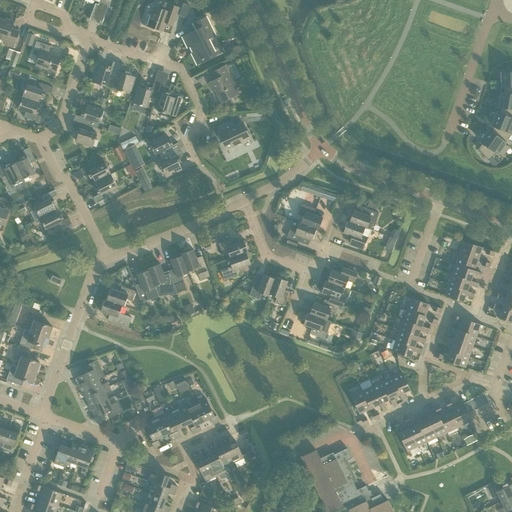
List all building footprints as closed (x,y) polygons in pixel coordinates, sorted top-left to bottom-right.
[(169,33),(174,21),(178,7),(171,5),(169,12),(154,7),(148,26),(162,31),(169,33)] [(189,47),(197,62),(215,53),(208,39),(215,35),(206,17),(193,23),(197,30),(183,37),(188,47),(189,47)] [(0,19),(0,38),(6,41),(5,44),(13,47),(18,31),(11,29),(13,22),(6,19),(5,21),(0,19)] [(36,41),(34,48),(32,54),(39,56),(36,65),(55,72),(60,57),(47,53),(50,46),(36,41)] [(20,52),(14,50),(8,66),(14,68),(20,52)] [(114,77),(119,63),(113,61),(111,66),(105,64),(104,67),(98,65),(93,82),(106,86),(109,75),(114,77)] [(223,67),(213,72),(216,80),(210,83),(213,90),(215,89),(221,102),(238,94),(232,81),(241,77),(234,62),(223,67)] [(124,65),(119,63),(114,77),(120,79),(116,89),(129,93),(134,76),(129,75),(130,72),(123,70),(124,65)] [(511,72),(501,73),(502,87),(504,86),(504,93),(511,94),(511,72)] [(22,97),(39,102),(41,97),(43,98),(45,91),(51,93),(53,87),(39,82),(37,88),(26,84),(22,97)] [(155,98),(159,84),(153,82),(152,88),(145,86),(144,88),(139,86),(134,103),(146,107),(148,101),(154,102),(155,98)] [(159,84),(155,98),(160,100),(157,111),(170,115),(176,114),(181,97),(175,95),(174,97),(169,96),(170,93),(163,91),(165,86),(159,84)] [(501,93),(499,106),(501,107),(500,113),(511,118),(511,94),(504,93),(501,93)] [(37,107),(39,102),(22,97),(18,109),(26,112),(24,117),(41,122),(43,117),(38,115),(40,108),(37,107)] [(75,115),(73,121),(87,125),(89,120),(100,123),(104,110),(87,105),(85,110),(82,110),(80,116),(75,115)] [(493,126),(491,132),(510,146),(511,143),(511,141),(508,139),(511,133),(511,118),(500,113),(497,112),(491,126),(493,126)] [(215,136),(217,141),(222,139),(227,149),(249,138),(242,123),(234,126),(231,120),(211,129),(215,136)] [(87,125),(73,121),(72,126),(77,128),(75,135),(77,135),(76,141),(93,146),(97,133),(86,130),(87,125)] [(482,143),(478,149),(488,160),(496,153),(497,154),(505,142),(488,130),(480,142),(482,143)] [(165,149),(167,154),(180,148),(178,142),(173,145),(170,138),(167,140),(165,134),(149,142),(155,154),(165,149)] [(138,142),(135,136),(128,139),(128,140),(121,144),(123,149),(138,142)] [(124,153),(121,146),(112,150),(115,155),(120,152),(121,154),(124,153)] [(134,152),(131,146),(125,149),(128,155),(134,152)] [(20,160),(16,163),(23,179),(35,173),(30,163),(35,161),(29,147),(23,150),(26,155),(19,158),(20,160)] [(167,154),(163,156),(165,161),(159,164),(165,176),(181,168),(179,163),(181,162),(178,156),(183,153),(180,148),(167,154)] [(23,179),(16,163),(11,165),(10,163),(3,166),(1,161),(0,161),(0,173),(2,177),(7,175),(12,185),(23,179)] [(93,177),(95,182),(111,174),(105,162),(95,168),(92,163),(79,169),(82,175),(87,172),(90,179),(93,177)] [(133,171),(130,165),(125,168),(128,174),(133,171)] [(111,174),(95,182),(97,187),(95,188),(98,195),(93,197),(96,203),(109,196),(107,191),(117,186),(111,174)] [(308,192),(321,196),(323,190),(310,186),(308,192)] [(34,206),(40,218),(56,210),(53,205),(56,204),(53,198),(58,195),(55,189),(42,196),(44,201),(34,206)] [(321,196),(334,201),(336,195),(323,190),(321,196)] [(316,229),(318,230),(322,218),(314,215),(316,209),(301,204),(298,213),(303,216),(301,223),(316,229)] [(365,227),(371,230),(374,222),(375,223),(379,213),(364,208),(362,213),(353,210),(349,221),(365,227)] [(56,210),(40,218),(46,229),(53,226),(55,231),(71,223),(69,217),(64,220),(61,214),(58,215),(56,210)] [(369,237),(371,230),(365,227),(349,221),(347,221),(343,233),(352,236),(349,244),(363,249),(368,237),(369,237)] [(312,240),(316,229),(301,223),(299,222),(296,230),(290,228),(287,237),(301,243),(303,237),(312,240)] [(246,252),(246,253),(248,252),(244,240),(235,244),(233,238),(218,243),(222,253),(228,251),(230,258),(246,252)] [(463,241),(459,253),(478,259),(482,248),(463,241)] [(181,254),(182,256),(182,255),(188,271),(195,268),(200,280),(209,276),(202,256),(196,258),(193,249),(181,254)] [(250,264),(246,253),(246,252),(230,258),(228,258),(231,266),(220,270),(224,280),(244,273),(241,267),(250,264)] [(459,253),(455,264),(474,270),(478,259),(459,253)] [(174,285),(176,293),(186,289),(181,276),(189,273),(188,271),(182,255),(182,256),(171,260),(174,269),(168,271),(174,285)] [(148,270),(157,294),(158,296),(159,296),(158,294),(165,291),(167,294),(176,291),(168,271),(163,273),(159,264),(148,268),(148,270)] [(455,264),(452,274),(470,281),(473,274),(480,277),(482,273),(474,270),(455,264)] [(327,281),(345,288),(348,280),(353,283),(357,273),(342,268),(340,273),(332,270),(327,281)] [(157,294),(148,270),(137,274),(140,283),(135,285),(141,302),(147,300),(148,298),(157,294)] [(269,294),(270,294),(275,279),(263,274),(260,283),(255,281),(249,295),(259,299),(261,293),(269,296),(269,294)] [(450,280),(448,284),(467,291),(469,285),(477,287),(478,283),(470,281),(452,274),(450,280)] [(382,278),(376,275),(373,283),(379,285),(382,278)] [(62,280),(52,276),(50,280),(60,285),(62,280)] [(275,277),(275,279),(270,294),(277,297),(275,303),(284,306),(290,292),(284,290),(287,281),(275,277)] [(345,288),(327,281),(326,281),(321,292),(330,296),(328,301),(324,299),(324,300),(342,306),(346,297),(340,295),(343,288),(345,288)] [(511,286),(510,286),(502,283),(501,287),(508,290),(506,296),(511,298),(511,286)] [(467,291),(448,284),(444,295),(463,302),(465,295),(473,297),(474,294),(467,291)] [(104,300),(124,306),(126,299),(132,301),(136,291),(121,286),(119,292),(110,288),(107,300),(105,299),(104,300)] [(511,298),(506,296),(502,307),(511,310),(511,298)] [(410,298),(407,308),(425,315),(429,304),(410,298)] [(124,306),(104,300),(100,311),(109,314),(107,320),(128,327),(131,317),(119,313),(122,306),(124,307),(124,306)] [(307,313),(327,320),(329,313),(335,315),(339,305),(342,306),(324,300),(322,305),(313,302),(309,313),(307,313)] [(14,302),(12,309),(18,311),(20,305),(14,302)] [(195,312),(192,303),(183,306),(186,316),(195,312)] [(371,309),(365,307),(362,313),(369,315),(371,309)] [(511,310),(502,307),(499,317),(511,322),(511,310)] [(425,315),(407,308),(403,319),(421,326),(425,315)] [(30,330),(49,337),(52,327),(40,323),(42,317),(30,312),(27,322),(32,324),(30,330)] [(326,320),(327,320),(307,313),(303,324),(312,328),(310,333),(324,339),(328,329),(330,322),(326,320)] [(460,323),(458,329),(476,335),(480,324),(453,315),(451,319),(460,323)] [(421,326),(403,319),(399,329),(418,336),(420,330),(428,333),(429,329),(421,326)] [(476,335),(458,329),(457,329),(450,327),(448,331),(456,333),(454,339),(472,346),(476,335)] [(418,336),(399,329),(395,340),(414,346),(416,340),(424,343),(425,339),(418,336)] [(49,337),(30,330),(28,336),(22,334),(19,344),(31,349),(33,343),(45,347),(49,337)] [(472,346),(454,339),(454,340),(446,337),(445,341),(452,343),(450,350),(469,356),(472,346)] [(422,349),(414,346),(395,340),(392,351),(410,357),(413,350),(420,353),(422,349)] [(330,344),(322,341),(319,347),(327,350),(330,344)] [(17,366),(36,373),(40,363),(27,358),(29,352),(17,348),(14,358),(20,360),(17,366)] [(469,356),(450,350),(446,360),(465,367),(469,356)] [(105,376),(97,359),(84,366),(87,372),(76,377),(79,384),(78,385),(80,388),(98,379),(105,376)] [(36,373),(17,366),(15,372),(10,370),(6,380),(18,384),(20,378),(32,383),(36,373)] [(128,377),(125,370),(120,372),(123,379),(128,377)] [(401,372),(391,377),(400,394),(403,402),(407,400),(403,393),(410,389),(401,372)] [(184,377),(174,381),(177,387),(186,383),(184,377)] [(400,394),(391,377),(381,381),(389,399),(390,399),(393,406),(397,405),(393,397),(400,394)] [(101,385),(98,379),(80,388),(81,391),(82,390),(86,397),(109,386),(107,382),(101,385)] [(384,402),(389,399),(381,381),(371,386),(379,404),(380,404),(384,411),(387,409),(384,402)] [(88,404),(89,408),(108,399),(105,393),(111,390),(109,386),(86,397),(89,404),(88,404)] [(369,409),(379,404),(371,386),(361,391),(369,409)] [(136,392),(133,387),(126,390),(129,395),(136,392)] [(164,396),(160,388),(154,391),(158,398),(164,396)] [(359,414),(369,409),(361,391),(351,396),(359,414)] [(155,399),(152,392),(145,395),(148,402),(155,399)] [(484,406),(489,403),(484,393),(479,396),(484,406)] [(484,406),(479,396),(474,398),(479,408),(484,406)] [(473,410),(479,408),(474,398),(469,401),(473,410)] [(110,404),(108,399),(89,408),(91,411),(92,410),(95,417),(108,411),(110,417),(121,412),(116,402),(110,404)] [(196,403),(204,421),(210,418),(213,424),(219,421),(216,415),(214,416),(206,399),(196,403)] [(449,410),(457,427),(468,422),(460,404),(453,407),(449,399),(445,401),(449,410)] [(473,410),(469,401),(464,403),(468,413),(473,410)] [(198,424),(204,421),(196,403),(186,408),(197,432),(201,430),(198,424)] [(193,434),(197,432),(186,408),(184,404),(174,409),(182,426),(188,423),(193,434)] [(446,433),(457,427),(449,410),(442,413),(438,404),(434,406),(438,415),(446,433)] [(174,409),(164,413),(176,438),(180,436),(177,429),(182,426),(174,409)] [(436,437),(446,433),(438,415),(432,418),(428,410),(424,412),(428,419),(436,437)] [(176,438),(164,413),(154,418),(163,435),(168,433),(172,440),(176,438)] [(427,442),(436,437),(428,419),(422,422),(418,415),(415,417),(418,424),(427,442)] [(163,435),(154,418),(144,423),(152,440),(150,441),(154,449),(160,445),(157,438),(163,435)] [(417,446),(427,442),(418,424),(408,429),(417,446)] [(7,430),(1,448),(11,451),(20,427),(15,426),(13,432),(7,430)] [(407,451),(417,446),(408,429),(398,433),(407,451)] [(477,440),(475,434),(469,436),(464,439),(467,445),(477,440)] [(71,448),(70,448),(65,446),(67,440),(60,437),(58,444),(60,445),(53,462),(64,466),(66,460),(71,448)] [(222,439),(233,462),(243,457),(245,461),(255,456),(250,445),(240,450),(235,440),(229,443),(226,437),(222,439)] [(223,467),(224,467),(233,462),(222,439),(218,441),(221,447),(215,450),(223,467)] [(66,460),(64,466),(68,468),(71,462),(76,464),(83,445),(80,444),(80,445),(72,442),(70,448),(71,448),(66,460)] [(213,456),(207,459),(216,476),(219,474),(221,479),(228,476),(226,471),(224,467),(223,467),(215,450),(212,444),(208,446),(213,456)] [(87,446),(83,445),(76,464),(82,466),(80,472),(85,474),(94,450),(86,447),(87,446)] [(452,453),(449,447),(443,450),(446,456),(452,453)] [(393,511),(388,500),(384,502),(380,494),(372,498),(366,485),(354,492),(350,485),(357,481),(347,460),(350,459),(345,449),(334,454),(333,452),(320,459),(316,450),(301,457),(327,511),(334,511),(343,508),(343,509),(347,510),(348,510),(349,511),(393,511)] [(205,481),(216,476),(207,459),(201,461),(197,451),(190,454),(195,465),(197,464),(205,481)] [(135,465),(128,462),(125,469),(133,472),(135,465)] [(151,482),(175,490),(177,486),(166,482),(169,476),(151,470),(147,480),(151,482)] [(0,476),(0,487),(2,482),(11,486),(12,481),(0,476)] [(151,482),(148,492),(166,498),(168,493),(174,495),(175,490),(151,482)] [(39,498),(58,505),(62,493),(34,483),(33,488),(42,491),(39,498)] [(498,495),(501,501),(511,495),(511,483),(501,489),(498,483),(487,488),(492,498),(498,495)] [(211,499),(213,494),(202,490),(200,495),(211,499)] [(164,504),(166,498),(148,492),(144,502),(168,511),(170,507),(164,504)] [(511,495),(501,501),(504,507),(498,510),(498,511),(511,511),(511,509),(511,508),(511,495)] [(26,507),(40,511),(42,511),(55,511),(58,505),(39,498),(37,505),(28,502),(26,507)] [(200,508),(199,511),(220,511),(221,510),(193,500),(192,505),(200,508)] [(167,511),(168,511),(144,502),(140,511),(167,511)] [(240,504),(233,502),(231,508),(229,507),(226,511),(234,511),(236,509),(238,510),(240,504)]
